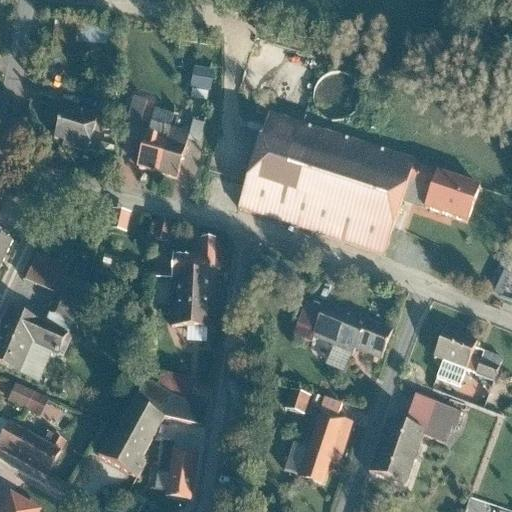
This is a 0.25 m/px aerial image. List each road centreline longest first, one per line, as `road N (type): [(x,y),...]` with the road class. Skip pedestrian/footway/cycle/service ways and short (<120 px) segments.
road 1 (residential): [(202,511),(241,228)]
road 2 (residential): [(425,290),(345,511)]
road 3 (residential): [(241,228),(425,290)]
road 4 (residential): [(54,182),(241,228)]
road 5 (residential): [(0,139),(14,105),(30,0)]
road 6 (residential): [(54,182),(0,307)]
